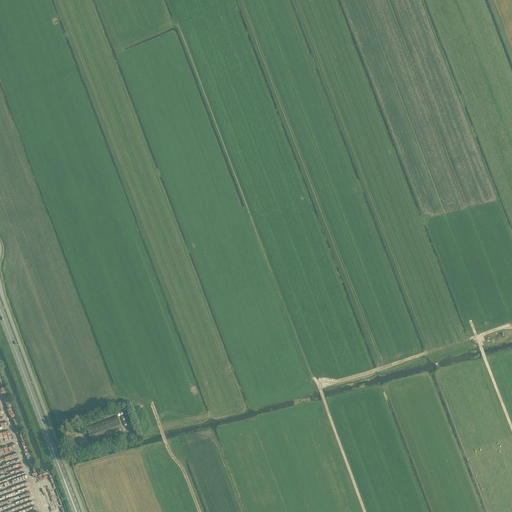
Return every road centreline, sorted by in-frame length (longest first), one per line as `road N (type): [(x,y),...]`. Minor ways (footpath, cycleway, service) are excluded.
road 1 (track): [(511,323),(370,372),(315,378),(365,511)]
road 2 (unclassified): [(83,511),(0,285)]
road 3 (primary): [(76,511),(0,310)]
